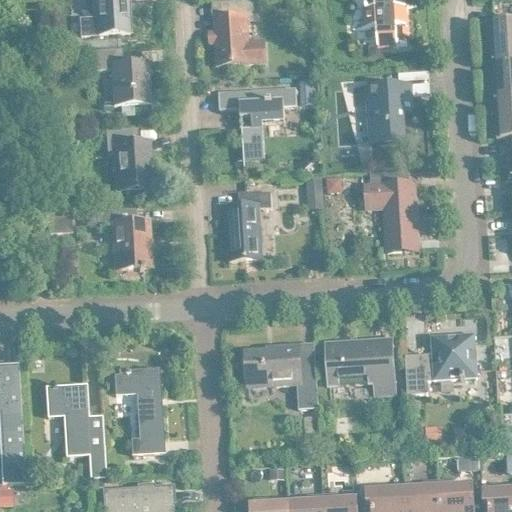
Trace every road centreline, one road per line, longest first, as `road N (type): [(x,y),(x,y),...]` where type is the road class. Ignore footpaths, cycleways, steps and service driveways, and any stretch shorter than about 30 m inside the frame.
road 1 (residential): [(211,299),(465,280),(475,258),(460,0)]
road 2 (residential): [(211,299),(189,0)]
road 3 (residential): [(222,511),(211,299)]
road 4 (residential): [(211,299),(0,307)]
